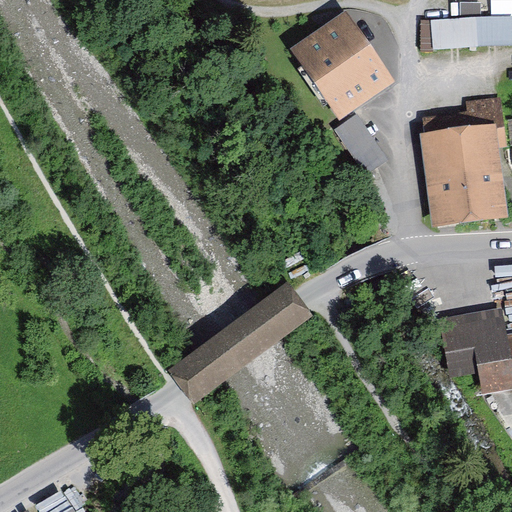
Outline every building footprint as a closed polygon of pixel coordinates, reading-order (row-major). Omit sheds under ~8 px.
[(463,2),(463,14),(488,13),(487,1),(463,2)] [(511,13),(423,17),(424,48),(511,44),(511,13)] [(341,112),(384,82),(344,24),(301,54),(341,112)] [(425,105),(467,106),(467,94),(500,95),(500,77),(426,75),(425,105)] [(361,112),(337,127),(366,173),(390,158),(361,112)] [(433,188),(437,221),(494,214),(485,149),(505,147),(501,112),(424,122),(427,140),(437,139),(443,187),(433,188)] [(429,308),(471,304),(468,274),(426,279),(429,308)] [(511,341),(480,347),(487,384),(511,379),(511,341)] [(16,511),(87,511),(89,511),(76,483),(16,511)]
